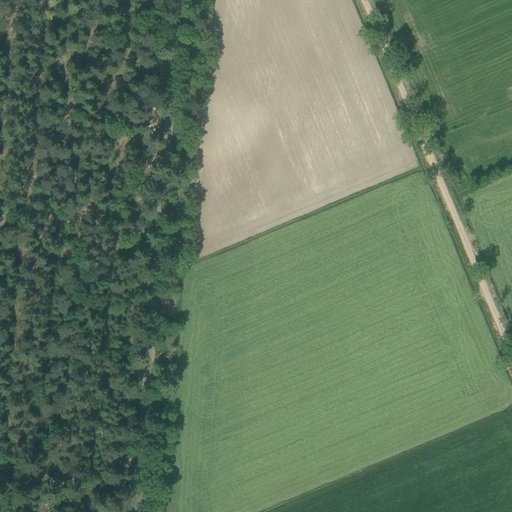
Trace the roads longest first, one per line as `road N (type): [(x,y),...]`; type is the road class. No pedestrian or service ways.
road 1 (unclassified): [(135,511),(178,0)]
road 2 (track): [(511,356),(363,0)]
road 3 (track): [(160,222),(0,208)]
road 4 (track): [(137,491),(0,477)]
